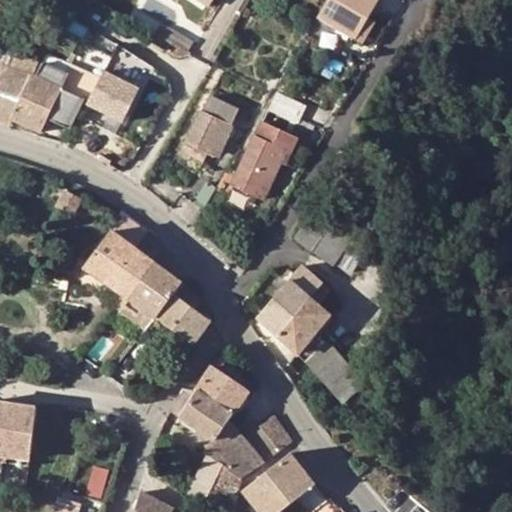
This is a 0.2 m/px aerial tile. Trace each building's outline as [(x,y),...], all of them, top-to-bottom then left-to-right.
[(220,0),(197,0),(214,10),(220,0)] [(328,0),(317,18),(356,41),(363,28),(367,21),(379,0),(328,0)] [(369,31),(373,24),(367,21),(363,28),(369,31)] [(0,120),(12,123),(14,119),(43,62),(27,58),(22,72),(2,67),(0,72),(0,120)] [(69,75),(43,62),(14,119),(42,132),(48,119),(66,128),(82,97),(63,89),(69,75)] [(140,89),(105,72),(89,104),(125,122),(140,89)] [(277,92),(270,110),(298,123),(307,106),(277,92)] [(190,141),(207,150),(218,155),(239,111),(210,97),(204,110),(205,111),(190,141)] [(280,162),(285,151),(290,154),(298,137),(264,121),(233,186),(262,200),(280,162)] [(201,162),(207,150),(190,141),(185,153),(201,162)] [(280,162),(285,164),(290,154),(285,151),(280,162)] [(82,198),(66,191),(58,207),(73,215),(82,198)] [(335,265),(336,263),(351,240),(355,233),(317,207),(296,238),(335,265)] [(112,231),(85,267),(129,298),(155,263),(135,248),(148,232),(126,216),(114,232),(112,231)] [(351,240),(336,263),(352,272),(366,250),(351,240)] [(183,278),(161,262),(158,265),(180,281),(183,278)] [(180,281),(158,265),(155,263),(129,298),(121,311),(135,321),(144,308),(157,318),(182,284),(180,281)] [(269,350),(284,372),(298,354),(342,403),(364,383),(322,334),(317,330),(331,314),(320,303),(312,297),(323,284),(302,265),(258,317),(279,336),(269,350)] [(69,282),(62,281),(60,288),(68,289),(69,282)] [(203,301),(182,284),(157,318),(195,346),(212,322),(196,310),(203,301)] [(312,297),(320,303),(332,291),(323,284),(312,297)] [(135,321),(147,330),(157,318),(144,308),(135,321)] [(322,334),(336,318),(331,314),(317,330),(322,334)] [(220,356),(196,390),(232,415),(235,411),(245,396),(247,393),(233,381),(242,369),(227,359),(227,360),(220,356)] [(107,361),(100,370),(108,376),(115,368),(107,361)] [(230,469),(244,478),(264,463),(245,440),(236,427),(229,420),(232,415),(196,390),(185,387),(171,409),(213,439),(204,452),(208,455),(187,496),(203,504),(230,469)] [(240,413),(249,399),(245,396),(235,411),(240,413)] [(0,455),(3,456),(31,459),(37,409),(0,404),(0,455)] [(259,425),(279,450),(292,440),(274,416),(259,425)] [(259,425),(245,440),(264,463),(279,450),(259,425)] [(290,453),(244,491),(260,511),(279,511),(281,511),(301,495),(313,510),(327,499),(290,453)] [(2,463),(30,467),(31,459),(3,456),(2,463)] [(106,497),(112,466),(96,464),(91,494),(106,497)] [(203,504),(217,511),(227,511),(244,478),(230,469),(203,504)] [(173,511),(175,509),(141,491),(133,511),(173,511)] [(335,511),(336,511),(327,499),(313,510),(314,511),(335,511)]
